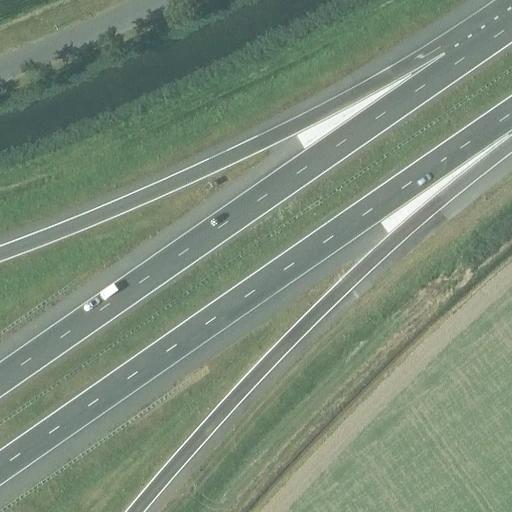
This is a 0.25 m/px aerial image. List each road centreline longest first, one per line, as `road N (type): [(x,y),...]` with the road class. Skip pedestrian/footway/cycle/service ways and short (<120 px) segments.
road 1 (motorway): [(0,468),(511,112)]
road 2 (motorway): [(454,64),(0,380)]
road 3 (motorway): [(136,511),(323,306),(511,130)]
road 4 (motorway): [(454,64),(0,254)]
road 5 (unclassified): [(0,70),(159,0)]
